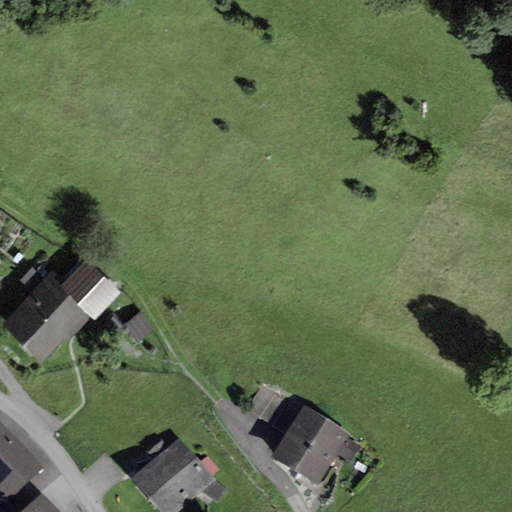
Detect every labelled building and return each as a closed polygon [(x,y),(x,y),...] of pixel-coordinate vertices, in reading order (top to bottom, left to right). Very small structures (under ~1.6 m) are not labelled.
[(35,293),(4,324),(41,360),(63,338),(67,342),(91,317),(95,321),(124,292),(88,256),(65,280),(54,270),(44,280),(32,269),(21,280),(35,293)] [(304,412),(262,387),(246,413),(289,438),(304,412)] [(350,439),(304,412),(289,438),(272,467),(318,494),(339,459),(349,442),(350,439)] [(45,465),(0,422),(0,489),(1,488),(12,499),(45,465)] [(362,448),(349,442),(339,459),(352,466),(362,448)] [(154,465),(129,488),(151,511),(186,511),(216,485),(211,479),(220,470),(208,458),(199,466),(178,443),(169,452),(162,444),(147,457),(154,465)] [(58,511),(40,493),(20,511),(58,511)]
